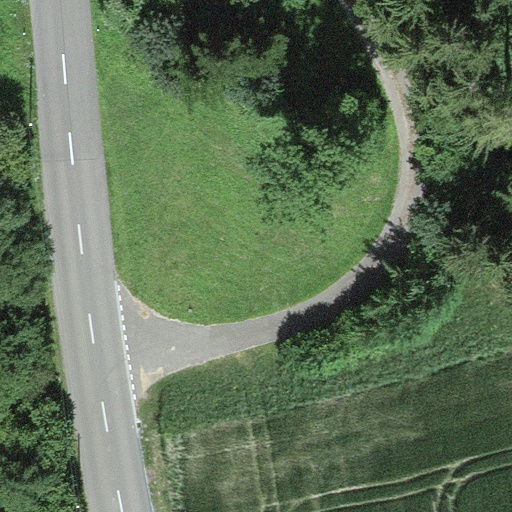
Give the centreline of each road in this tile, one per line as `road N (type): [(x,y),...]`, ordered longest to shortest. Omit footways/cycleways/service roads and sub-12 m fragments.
road 1 (track): [(97,353),(293,323),(334,303),(390,246),(417,180),(417,155),(394,74),(354,0)]
road 2 (tertiary): [(124,511),(82,234),(61,0)]
